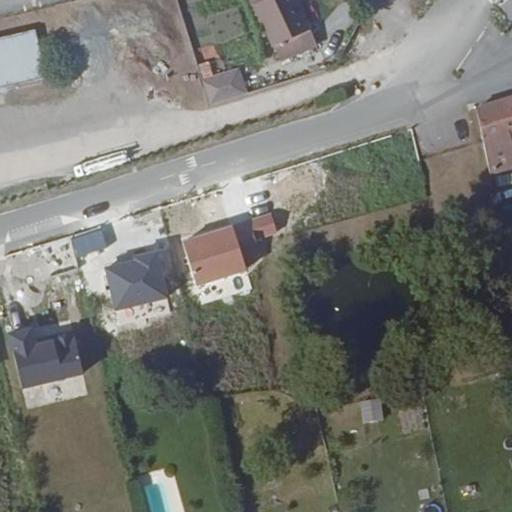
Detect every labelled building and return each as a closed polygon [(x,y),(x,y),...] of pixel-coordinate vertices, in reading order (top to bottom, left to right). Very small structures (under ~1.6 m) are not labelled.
[(160,0),(164,14),(179,10),(175,0),(160,0)] [(258,0),(287,61),(322,44),(300,0),(258,0)] [(0,92),(57,79),(46,31),(0,42),(0,92)] [(205,82),(214,109),(252,98),(243,70),(205,82)] [(511,98),(487,106),(500,176),(511,172),(511,98)] [(270,214),(248,221),(251,232),(262,228),(265,237),(277,234),(270,214)] [(76,255),(106,245),(100,226),(70,236),(76,255)] [(183,241),(197,284),(244,269),(231,226),(183,241)] [(115,309),(168,296),(157,252),(134,257),(134,261),(105,268),(115,309)] [(8,333),(20,387),(82,374),(74,337),(69,334),(55,337),(53,341),(41,344),(40,340),(34,341),(31,329),(8,333)] [(382,400),(362,401),(363,423),(383,422),(382,400)]
